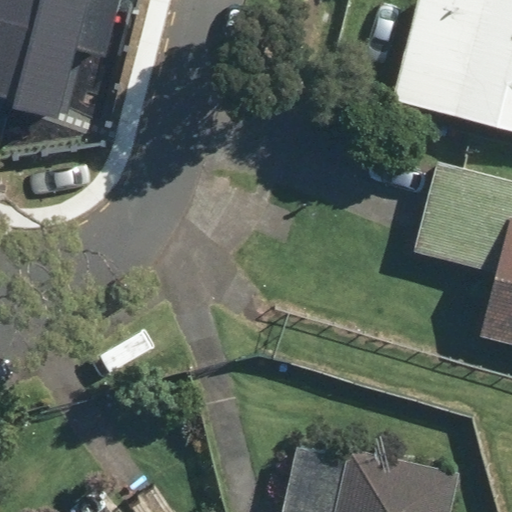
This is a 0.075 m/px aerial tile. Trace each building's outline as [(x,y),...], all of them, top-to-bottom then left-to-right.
[(0,0),(0,100),(91,123),(121,0),(0,0)] [(511,0),(414,0),(390,98),(511,128),(511,0)] [(495,265),(479,332),(511,340),(511,183),(436,165),(416,246),(495,265)] [(450,511),(459,466),(351,444),(336,511),(450,511)] [(114,511),(106,502),(93,511),(114,511)]
